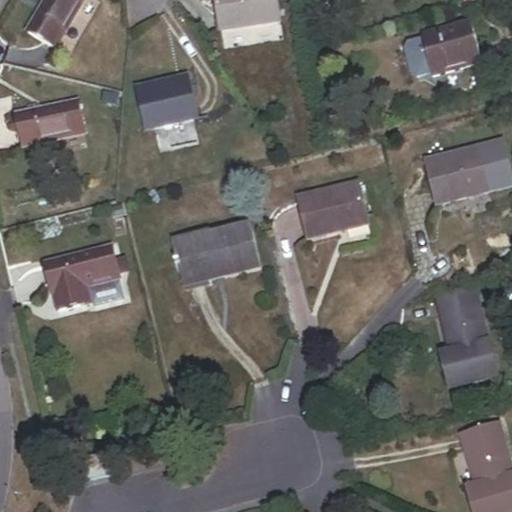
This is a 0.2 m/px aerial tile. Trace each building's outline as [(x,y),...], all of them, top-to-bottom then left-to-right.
[(50,0),(29,35),(55,51),(85,0),(50,0)] [(276,0),(216,0),(221,32),(280,24),(276,0)] [(423,38),(433,80),(482,68),(472,26),(423,38)] [(188,81),(138,93),(147,131),(197,120),(188,81)] [(78,107),(18,117),(24,148),(84,137),(78,107)] [(478,153),(427,165),(437,207),(451,204),(471,199),(470,195),(487,191),(478,153)] [(359,187),(300,200),(310,240),(332,235),(368,226),(359,187)] [(487,191),(470,195),(471,199),(488,195),(487,191)] [(250,229),(175,247),(185,286),(209,280),(208,277),(223,273),(223,276),(259,267),(250,229)] [(112,251),(46,268),(50,284),(53,297),(55,296),(60,314),(81,309),(77,292),(84,290),(120,281),(112,251)] [(209,280),(185,286),(186,292),(197,289),(211,286),(209,280)] [(84,290),(77,292),(81,309),(88,307),(84,290)] [(485,344),(474,293),(438,301),(446,334),(450,356),(443,358),(450,390),(494,381),(486,344),(485,344)] [(511,511),(511,479),(511,480),(498,429),(463,438),(468,460),(476,491),(469,493),(474,511),(511,511)] [(106,458),(87,462),(90,480),(109,476),(106,458)]
